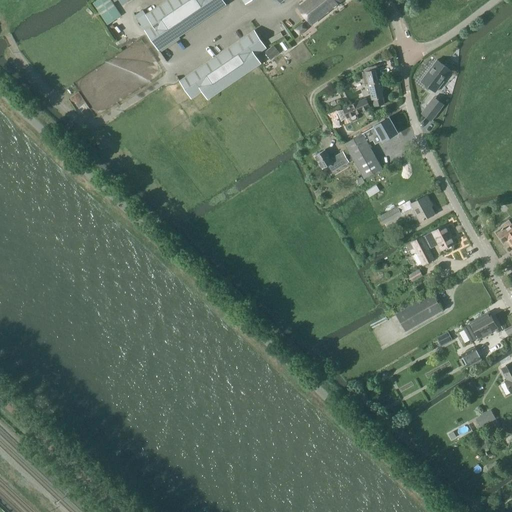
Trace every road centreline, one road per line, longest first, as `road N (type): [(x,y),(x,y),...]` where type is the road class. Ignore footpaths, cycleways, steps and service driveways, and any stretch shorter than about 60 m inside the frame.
road 1 (unclassified): [(450,511),(0,90)]
road 2 (unclassified): [(511,308),(415,125),(407,55)]
road 3 (unclassified): [(121,511),(0,398)]
